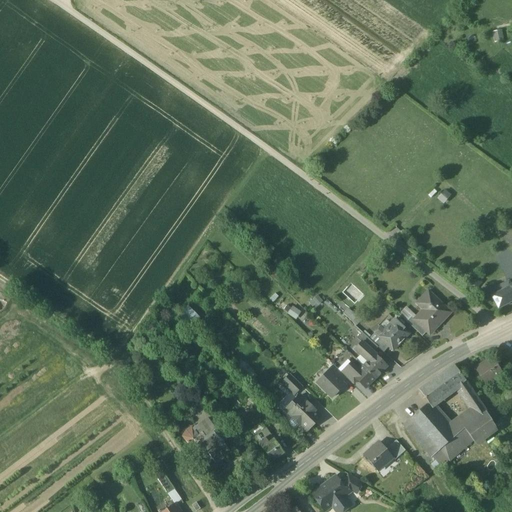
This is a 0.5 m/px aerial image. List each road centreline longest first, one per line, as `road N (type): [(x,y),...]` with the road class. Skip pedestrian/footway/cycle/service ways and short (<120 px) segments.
road 1 (track): [(53,0),(504,330)]
road 2 (track): [(224,511),(130,371),(0,277)]
road 3 (secondary): [(504,330),(413,380),(240,511)]
road 4 (track): [(261,145),(234,207),(125,366)]
